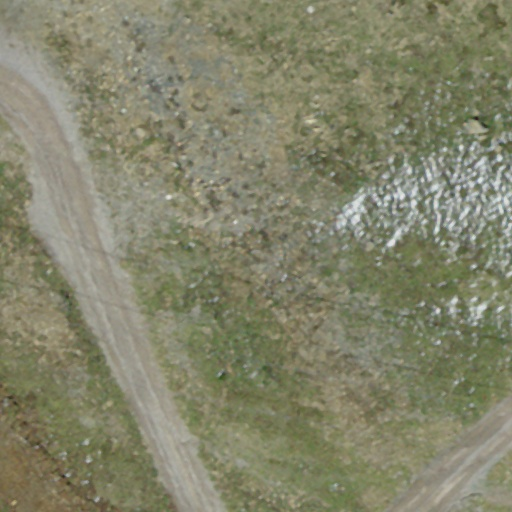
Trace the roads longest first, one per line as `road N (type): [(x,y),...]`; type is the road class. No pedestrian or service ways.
road 1 (track): [(0,76),(46,141),(205,511)]
road 2 (track): [(427,511),(511,424)]
